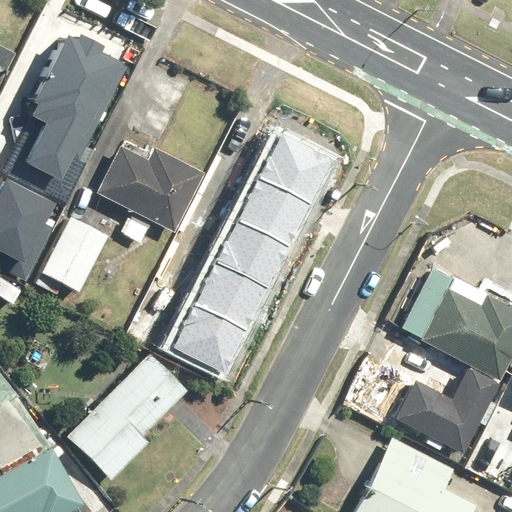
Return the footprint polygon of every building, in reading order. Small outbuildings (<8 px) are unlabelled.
[(26,116),(0,166),(63,199),(91,146),(81,141),(123,61),(61,29),(17,112),(26,116)] [(0,74),(9,54),(0,49),(0,74)] [(112,136),(85,191),(168,231),(195,175),(112,136)] [(330,163),(281,138),(176,349),(226,374),(330,163)] [(0,175),(0,265),(18,275),(45,225),(34,220),(45,199),(0,175)] [(66,292),(94,234),(63,220),(35,278),(66,292)] [(15,290),(0,281),(0,302),(7,306),(15,290)] [(444,291),(412,339),(487,389),(511,351),(511,317),(475,294),(467,306),(444,291)] [(138,353),(56,435),(104,483),(187,401),(138,353)] [(459,453),(487,389),(455,375),(443,401),(375,371),(359,409),(459,453)] [(0,470),(41,443),(10,397),(0,403),(0,470)] [(511,417),(494,410),(470,464),(493,474),(500,459),(511,464),(511,417)] [(381,440),(344,511),(466,511),(431,494),(442,471),(381,440)] [(47,453),(0,475),(0,511),(70,511),(74,510),(47,453)]
